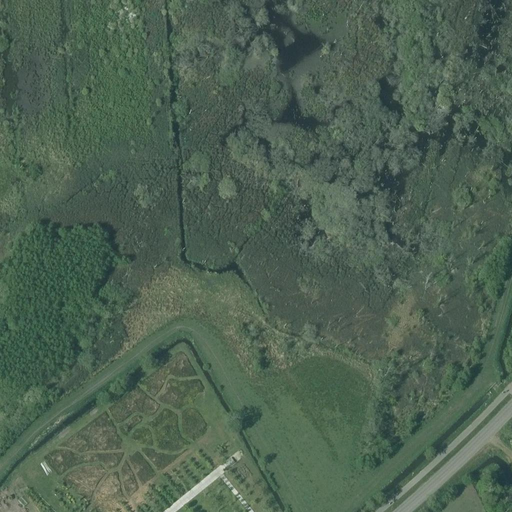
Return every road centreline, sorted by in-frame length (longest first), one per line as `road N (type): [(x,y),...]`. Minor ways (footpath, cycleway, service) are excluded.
road 1 (track): [(300,511),(216,364),(182,326),(37,426),(0,468)]
road 2 (track): [(511,261),(476,384),(337,511)]
road 3 (tertiary): [(402,511),(511,408)]
